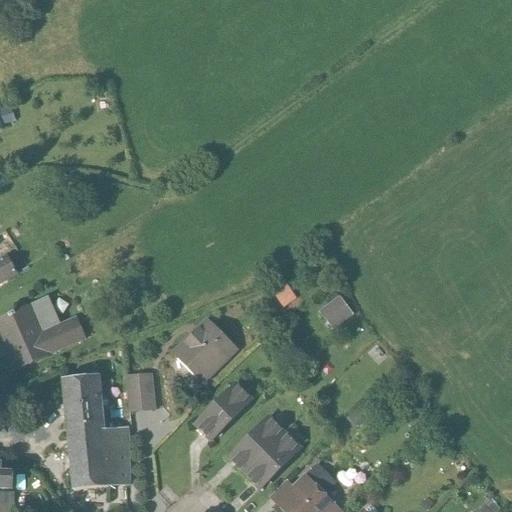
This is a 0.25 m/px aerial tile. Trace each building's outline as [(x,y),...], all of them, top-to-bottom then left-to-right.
[(0,116),(0,130),(0,132),(13,128),(9,114),(0,116)] [(0,286),(18,276),(16,274),(5,256),(0,258),(0,286)] [(282,281),(271,289),(280,300),(291,292),(282,281)] [(48,298),(0,318),(0,326),(10,349),(7,350),(16,370),(54,354),(53,352),(86,338),(78,318),(61,325),(48,298)] [(339,300),(319,315),(331,331),(351,316),(339,300)] [(232,346),(208,323),(175,357),(200,380),(232,346)] [(127,377),(130,412),(156,410),(152,374),(127,377)] [(100,377),(65,380),(70,430),(104,427),(100,377)] [(251,405),(234,387),(195,425),(211,442),(251,405)] [(360,407),(348,419),(360,432),(372,420),(360,407)] [(283,435),(267,419),(228,456),(244,473),(283,435)] [(104,427),(70,430),(75,489),(123,485),(118,426),(104,427)] [(300,453),(283,435),(244,473),(260,490),(300,453)] [(0,461),(0,490),(12,491),(13,461),(0,461)] [(333,485),(318,470),(308,480),(305,476),(294,488),(276,506),(282,511),(342,511),(343,511),(324,494),(333,485)] [(269,499),(276,506),(294,488),(287,481),(269,499)] [(488,496),(484,499),(493,511),(495,511),(499,510),(488,496)]
